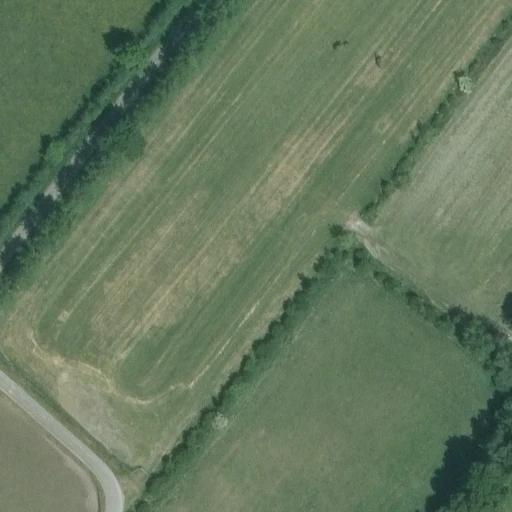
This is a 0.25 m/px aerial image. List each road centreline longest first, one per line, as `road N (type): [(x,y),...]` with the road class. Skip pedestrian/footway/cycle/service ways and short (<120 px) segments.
road 1 (unclassified): [(0,264),(205,0)]
road 2 (unknown): [(0,363),(99,448),(111,485),(106,511)]
